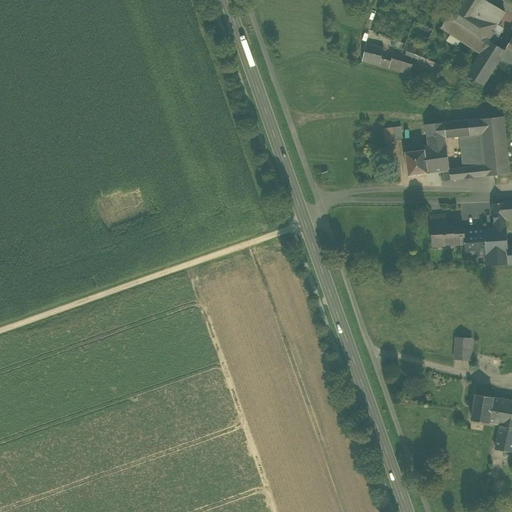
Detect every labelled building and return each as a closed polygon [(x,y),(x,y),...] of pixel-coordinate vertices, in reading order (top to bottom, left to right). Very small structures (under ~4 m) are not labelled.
[(461,41),(481,54),(489,41),(487,40),(505,12),(489,3),(484,0),(459,0),(441,28),(450,35),(460,41),(461,41)] [(403,50),(421,57),(422,58),(425,49),(433,30),(414,22),(405,44),(403,50)] [(460,41),(450,35),(446,41),(456,48),(460,41)] [(511,39),(504,51),(500,57),(501,58),(511,64),(511,39)] [(391,45),(403,50),(405,44),(394,40),(391,45)] [(504,51),(489,41),(481,54),(473,66),(467,75),(466,76),(483,86),(501,58),(500,57),(504,51)] [(379,65),(380,65),(381,56),(383,48),(366,43),(362,61),(379,65)] [(379,66),(389,68),(391,61),(385,59),(386,57),(381,56),(380,65),(379,65),(379,66)] [(432,62),(422,58),(421,57),(418,63),(430,67),(432,62)] [(392,59),(391,61),(389,68),(410,74),(412,64),(392,59)] [(503,117),(479,119),(481,134),(484,165),(486,176),(510,174),(503,117)] [(479,119),(469,120),(471,135),(481,134),(479,119)] [(462,136),(471,135),(469,120),(425,125),(428,146),(446,143),(445,137),(462,136)] [(401,127),(393,128),(383,129),(385,143),(395,142),(403,141),(401,127)] [(471,135),(462,136),(464,167),(484,165),(481,134),(471,135)] [(450,169),(446,143),(428,146),(423,146),(424,150),(425,150),(428,174),(443,172),(449,171),(450,171),(450,169)] [(405,153),(408,177),(428,174),(425,150),(424,150),(405,153)] [(484,165),(464,167),(465,179),(473,178),(486,176),(484,165)] [(450,180),(465,179),(464,167),(450,169),(450,171),(449,171),(450,180)] [(493,204),(493,213),(505,213),(504,203),(493,204)] [(493,213),(494,222),(506,221),(505,213),(493,213)] [(434,224),(434,225),(446,224),(445,216),(431,217),(431,224),(434,224)] [(508,246),(506,221),(494,222),(494,228),(484,228),(486,255),(487,266),(509,264),(508,254),(508,246)] [(464,244),(463,230),(453,230),(453,227),(453,224),(446,224),(434,225),(436,246),(464,244)] [(484,228),(463,230),(464,244),(465,257),(486,255),(484,228)] [(454,359),(470,360),(471,353),(472,340),(455,339),(454,359)] [(472,420),(490,423),(494,397),(476,394),(472,420)] [(490,423),(501,425),(504,413),(511,414),(511,399),(494,397),(490,423)] [(511,414),(504,413),(501,425),(499,434),(496,449),(511,451),(511,414)]
